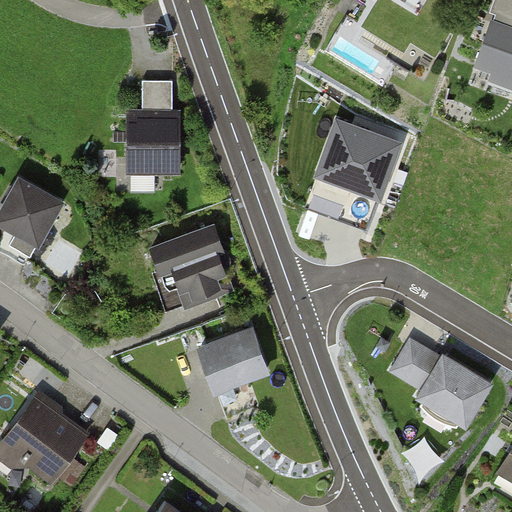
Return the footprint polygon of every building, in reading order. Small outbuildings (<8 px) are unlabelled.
[(511,0),(497,0),(494,9),(511,15),(511,0)] [(511,27),(493,21),(478,63),(511,75),(511,27)] [(132,112),(133,168),(182,167),(182,82),(148,82),(148,112),(132,112)] [(399,143),(339,120),(309,200),(370,222),(399,143)] [(21,179),(0,216),(0,219),(9,225),(0,241),(0,248),(26,263),(61,201),(21,179)] [(221,223),(156,247),(165,272),(181,266),(194,304),(244,287),(221,223)] [(254,323),(195,344),(212,394),(271,373),(254,323)] [(427,393),(425,397),(475,427),(502,382),(452,352),(449,357),(416,338),(395,373),(427,393)] [(92,433),(45,399),(11,446),(58,480),(92,433)] [(426,472),(446,454),(426,433),(406,451),(426,472)] [(185,511),(170,502),(163,511),(185,511)]
